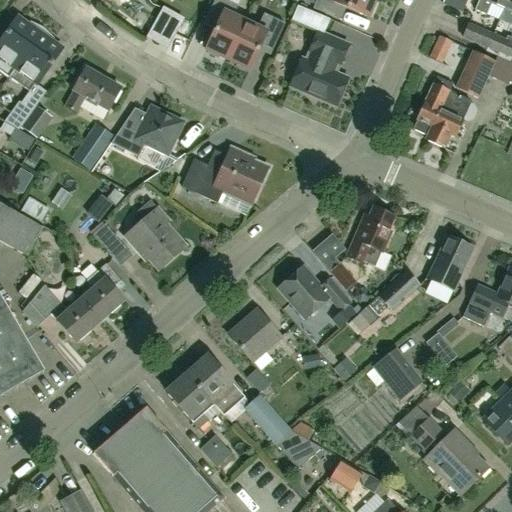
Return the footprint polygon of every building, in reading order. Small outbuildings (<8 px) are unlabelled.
[(227,60),(244,24),(232,18),(237,8),(220,0),(215,0),(206,20),(217,25),(206,50),(208,51),(207,54),(217,59),(219,56),(227,60)] [(372,0),(316,0),(313,9),(335,18),(340,7),(365,17),(366,15),(369,16),(374,5),(371,4),(372,0)] [(504,10),(508,0),(478,0),(473,12),(486,17),(491,4),(504,10)] [(168,12),(162,24),(176,31),(182,20),(168,12)] [(244,24),(227,60),(249,70),(260,46),(272,51),(284,25),(263,15),(256,29),(244,24)] [(0,60),(1,61),(0,61),(0,73),(7,79),(42,30),(29,23),(28,26),(17,18),(0,41),(0,60)] [(487,53),(493,36),(468,25),(461,39),(486,50),(485,52),(487,53)] [(31,95),(37,86),(62,50),(51,42),(53,40),(43,30),(42,30),(7,79),(28,93),(31,95)] [(493,36),(487,53),(509,63),(511,56),(511,30),(510,30),(505,41),(493,36)] [(301,60),(289,87),(336,107),(348,79),(332,73),(336,64),(339,66),(348,46),(317,32),(308,52),(311,53),(307,62),(301,60)] [(433,48),(434,48),(445,53),(450,43),(439,37),(438,37),(433,48)] [(471,52),(454,90),(478,101),(495,62),(471,52)] [(107,111),(119,90),(85,71),(73,91),(73,92),(64,108),(75,114),(85,98),(107,111)] [(436,78),(433,85),(416,121),(417,121),(413,130),(427,137),(425,141),(443,149),(450,136),(455,138),(463,121),(466,123),(472,122),(477,111),(474,106),(470,105),(471,102),(449,92),(453,85),(436,78)] [(4,123),(18,132),(32,112),(21,104),(18,102),(4,123)] [(52,118),(36,107),(18,132),(19,132),(21,129),(36,140),(52,118)] [(124,125),(110,145),(137,158),(144,145),(166,156),(182,124),(150,108),(138,132),(124,125)] [(4,123),(0,129),(0,130),(10,137),(14,129),(4,123)] [(89,172),(113,137),(95,125),(72,160),(89,172)] [(241,156),(229,151),(219,173),(206,167),(194,194),(216,204),(221,194),(250,206),(267,168),(253,162),(254,159),(242,153),(241,156)] [(32,178),(21,171),(15,181),(27,187),(32,178)] [(123,197),(114,190),(105,201),(104,200),(90,217),(98,225),(123,197)] [(28,199),(20,213),(40,225),(49,210),(28,199)] [(0,205),(0,242),(26,257),(42,230),(0,205)] [(374,268),(380,254),(390,232),(387,231),(393,218),(373,208),(369,218),(363,216),(352,241),(344,259),(363,267),(364,263),(374,268)] [(158,272),(185,249),(165,226),(168,224),(157,211),(124,239),(137,255),(141,252),(158,272)] [(124,248),(102,222),(89,233),(111,259),(124,248)] [(450,294),(457,282),(472,250),(446,238),(426,282),(450,294)] [(90,288),(78,299),(99,324),(124,303),(116,294),(124,287),(105,265),(85,283),(90,288)] [(338,265),(328,274),(344,292),(354,283),(339,265),(338,265)] [(302,269),(277,290),(304,321),(328,300),(340,314),(350,305),(329,281),(319,289),(302,269)] [(490,315),(499,319),(506,304),(511,306),(511,270),(509,269),(497,295),(476,285),(463,316),(485,326),(490,315)] [(389,312),(420,287),(410,275),(350,323),(358,333),(388,310),(389,312)] [(26,302),(42,283),(33,276),(17,294),(26,302)] [(99,324),(78,299),(65,310),(44,286),(22,313),(25,317),(20,322),(30,333),(34,328),(36,330),(51,315),(55,319),(53,321),(75,345),(99,324)] [(354,298),(358,302),(363,302),(367,298),(367,292),(364,288),(358,288),(354,292),(354,298)] [(0,398),(44,373),(0,299),(0,398)] [(356,306),(346,316),(350,320),(360,311),(356,306)] [(251,365),(280,339),(256,311),(245,321),(247,323),(229,340),(251,365)] [(426,344),(432,352),(444,343),(437,335),(426,344)] [(511,339),(509,337),(497,350),(511,365),(511,339)] [(412,374),(424,365),(420,359),(429,354),(420,341),(408,349),(403,342),(395,348),(412,374)] [(358,345),(342,357),(352,369),(367,357),(358,345)] [(392,353),(370,371),(397,405),(419,387),(392,353)] [(307,370),(320,368),(318,356),(305,358),(307,370)] [(207,358),(186,376),(212,407),(213,406),(223,418),(243,401),(207,358)] [(352,375),(341,363),(335,368),(347,381),(352,375)] [(269,386),(256,371),(246,380),(260,395),(269,386)] [(212,407),(186,376),(164,395),(190,426),(192,425),(198,432),(209,423),(202,416),(212,407)] [(456,403),(464,395),(455,387),(448,394),(456,403)] [(511,392),(482,422),(506,446),(511,440),(511,392)] [(243,411),(297,471),(321,450),(308,441),(313,431),(301,424),(290,432),(259,397),(243,411)] [(92,458),(139,511),(200,511),(220,494),(146,410),(92,458)] [(425,454),(443,434),(426,419),(408,439),(425,454)] [(458,498),(485,471),(473,459),(476,456),(454,433),(424,463),(458,498)] [(231,455),(215,438),(200,451),(216,469),(231,455)] [(330,480),(351,493),(361,477),(340,464),(330,480)] [(379,484),(368,477),(361,488),(373,495),(379,484)] [(91,511),(80,491),(58,504),(62,511),(91,511)] [(397,511),(387,500),(374,511),(397,511)]
